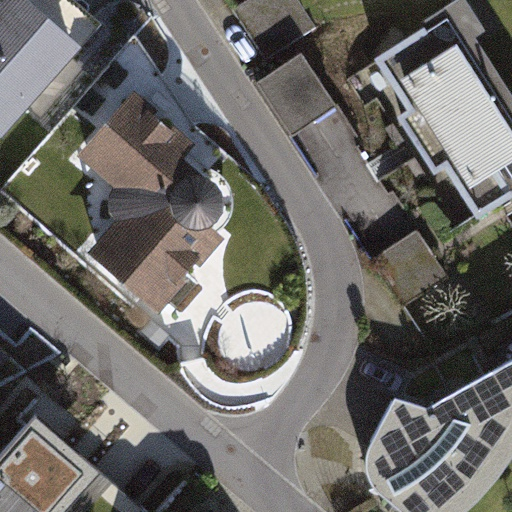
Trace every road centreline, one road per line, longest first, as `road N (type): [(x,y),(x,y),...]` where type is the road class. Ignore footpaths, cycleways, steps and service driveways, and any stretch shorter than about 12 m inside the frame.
road 1 (residential): [(233,474),(320,364),(332,285),(320,214),(170,0)]
road 2 (residential): [(0,268),(233,474)]
